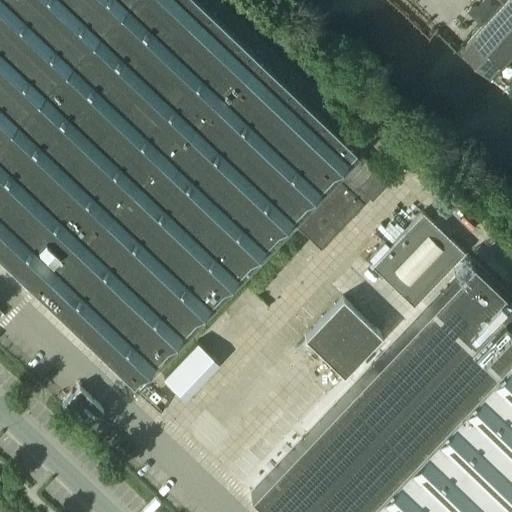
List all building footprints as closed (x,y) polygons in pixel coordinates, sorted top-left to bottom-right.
[(293,211),(339,163),(354,147),(200,0),(0,0),(0,254),(132,380),(293,211)] [(511,0),(506,0),(463,45),(490,71),(511,47),(511,0)] [(339,163),(293,211),(299,216),(294,221),(320,246),(369,196),(371,198),(388,180),(359,152),(344,168),(339,163)] [(469,215),(480,225),(486,219),(475,209),(469,215)] [(371,264),(413,304),(464,250),(422,211),(371,264)] [(471,259),(250,492),(270,511),(365,511),(511,357),(511,296),(473,260),(471,259)] [(342,295),(304,335),(343,373),(381,333),(342,295)] [(511,511),(511,357),(365,511),(511,511)] [(62,403),(86,426),(103,408),(79,385),(62,403)]
